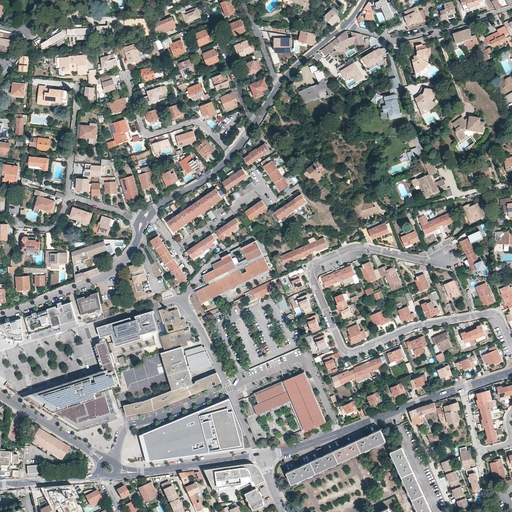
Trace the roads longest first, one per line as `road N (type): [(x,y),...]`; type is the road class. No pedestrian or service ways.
road 1 (residential): [(449,260),(359,245),(315,262),(310,273),(342,347),(493,312),(511,345)]
road 2 (residential): [(119,449),(125,426),(304,357),(332,421),(320,439)]
road 3 (residential): [(348,22),(391,40),(511,7)]
road 4 (residential): [(0,316),(107,275),(138,235)]
road 5 (residential): [(125,73),(145,131),(197,121),(232,154)]
road 6 (tertiary): [(463,387),(320,439)]
road 7 (residential): [(148,219),(179,245),(264,185)]
road 8 (tertiary): [(263,455),(136,472)]
